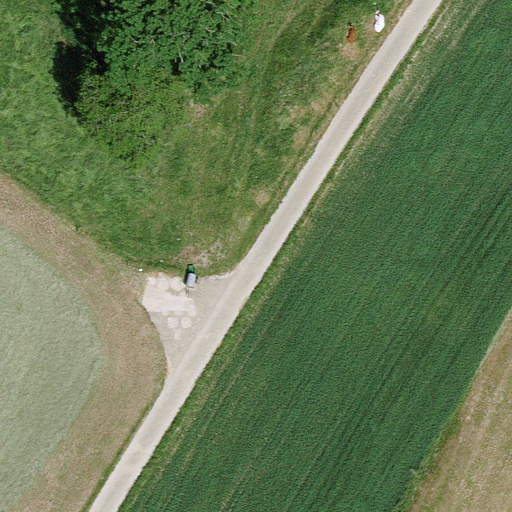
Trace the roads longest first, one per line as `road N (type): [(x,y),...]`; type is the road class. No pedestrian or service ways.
road 1 (track): [(426,0),(100,511)]
road 2 (track): [(0,178),(215,330)]
